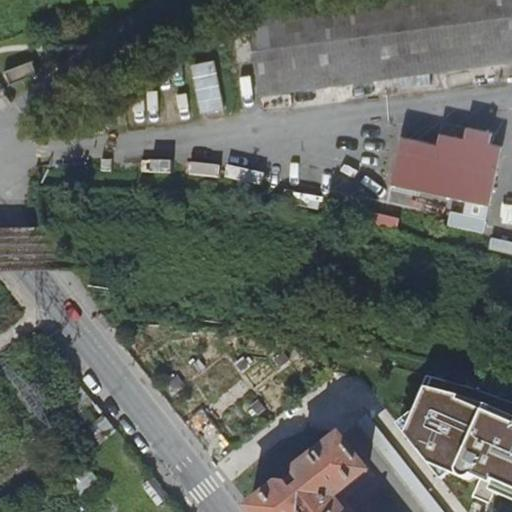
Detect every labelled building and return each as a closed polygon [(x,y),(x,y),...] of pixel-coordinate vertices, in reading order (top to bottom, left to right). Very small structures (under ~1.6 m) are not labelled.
[(511,0),(308,0),(248,9),(260,97),(511,61),(511,0)] [(36,61),(9,71),(14,84),(41,73),(36,61)] [(203,120),(227,115),(216,67),(193,72),(203,120)] [(402,85),(434,84),(434,77),(402,78),(402,85)] [(390,184),(488,207),(502,147),(489,144),(492,133),(466,127),(463,139),(439,134),(436,146),(400,138),(390,184)] [(461,396),(427,388),(405,437),(427,465),(464,480),(468,481),(473,480),(474,478),(478,480),(472,496),(490,504),(495,493),(511,500),(511,423),(459,400),(461,396)] [(278,486),(250,510),(251,511),(343,511),(334,501),(367,474),(339,438),(297,472),(297,478),(300,482),(289,490),(286,487),(278,486)]
